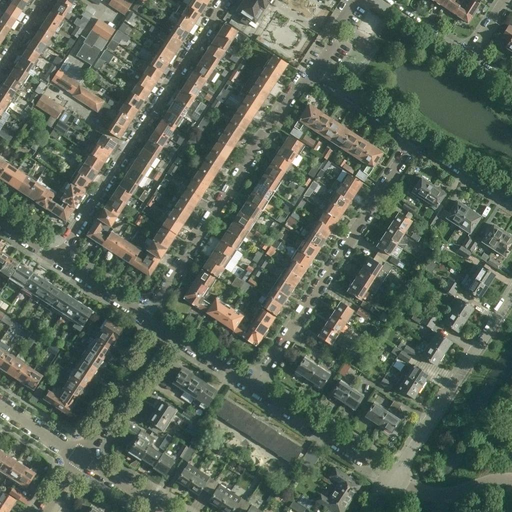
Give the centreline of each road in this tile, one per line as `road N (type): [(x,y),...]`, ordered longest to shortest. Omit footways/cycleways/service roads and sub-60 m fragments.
road 1 (residential): [(226,0),(55,260)]
road 2 (residential): [(144,321),(297,83),(315,74)]
road 3 (residential): [(250,390),(415,141)]
road 4 (residential): [(390,480),(511,292)]
road 5 (residential): [(390,480),(250,390)]
road 6 (residential): [(80,458),(162,333)]
road 7 (unclassified): [(511,478),(433,498),(390,480)]
road 8 (residential): [(415,141),(315,74)]
